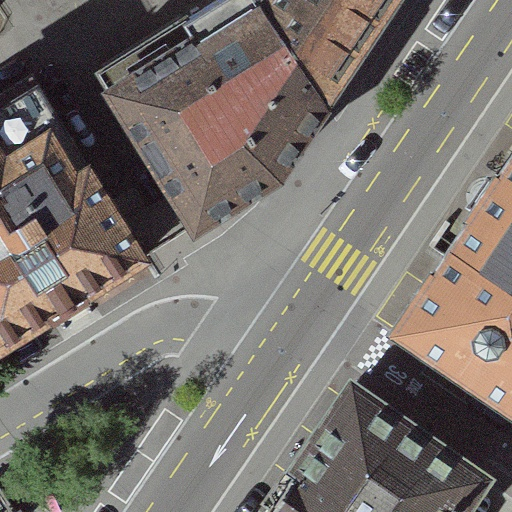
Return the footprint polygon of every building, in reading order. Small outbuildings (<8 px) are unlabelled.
[(259,0),(233,0),(108,73),(199,227),(285,177),(327,114),(259,0)] [(259,0),(327,114),(403,0),(259,0)] [(0,343),(150,254),(88,150),(75,157),(48,112),(6,137),(0,127),(0,343)] [(511,145),(466,214),(511,244),(511,145)] [(511,244),(466,214),(381,338),(511,426),(511,244)] [(252,511),(437,511),(475,457),(349,371),(252,511)]
